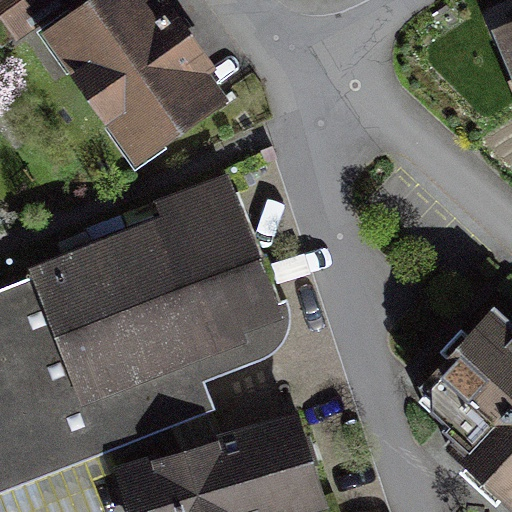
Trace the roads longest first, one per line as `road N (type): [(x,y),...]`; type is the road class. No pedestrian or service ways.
road 1 (residential): [(319,106),(321,188),(419,511)]
road 2 (residential): [(231,0),(263,49),(319,106)]
road 3 (residential): [(408,0),(319,106)]
